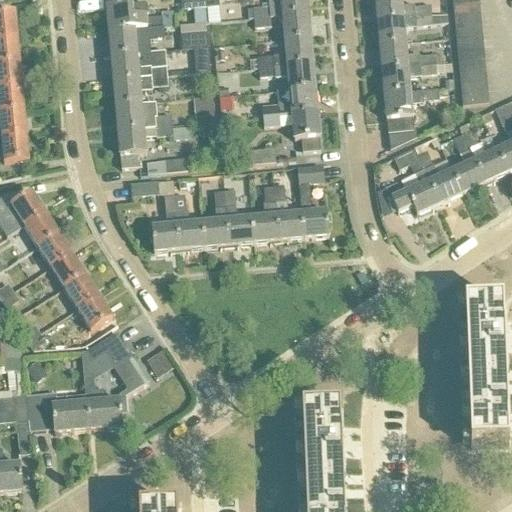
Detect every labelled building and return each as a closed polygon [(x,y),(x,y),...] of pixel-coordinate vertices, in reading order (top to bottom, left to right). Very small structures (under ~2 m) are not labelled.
[(207,14),(205,0),(180,0),(182,16),(207,14)] [(240,0),(205,0),(207,14),(219,13),(219,6),(241,5),(240,0)] [(270,24),(283,23),(283,22),(309,20),(306,0),(267,0),(269,13),(253,15),(254,24),(270,23),(270,24)] [(397,0),(375,2),(377,27),(432,22),(431,12),(415,13),(414,11),(402,13),(400,0),(397,0)] [(452,0),(453,11),(480,9),(478,0),(452,0)] [(144,9),(106,13),(108,38),(135,36),(146,35),(162,33),(161,23),(146,24),(146,22),(148,19),(147,11),(144,9)] [(453,11),(454,22),(481,20),(480,9),(453,11)] [(0,20),(0,46),(19,44),(16,19),(0,20)] [(283,22),(283,23),(285,47),(311,44),(309,20),(283,22)] [(454,22),(455,34),(482,31),(481,20),(454,22)] [(377,27),(380,52),(406,49),(404,35),(433,32),(432,22),(377,27)] [(271,34),(270,24),(270,23),(254,24),(255,35),(271,34)] [(194,30),(180,31),(180,39),(205,37),(204,29),(194,30)] [(455,34),(456,45),(483,42),(482,31),(455,34)] [(162,33),(146,35),(147,45),(152,44),(163,43),(162,33)] [(135,36),(108,38),(111,63),(137,60),(135,36)] [(205,39),(181,41),(182,57),(207,55),(205,39)] [(456,45),(457,56),(484,54),(483,42),(456,45)] [(0,46),(0,70),(21,69),(19,44),(0,46)] [(258,64),(259,74),(313,69),(311,44),(285,47),(287,61),(274,62),(274,63),(258,64)] [(380,52),(382,77),(436,72),(435,61),(419,63),(419,61),(407,62),(406,49),(380,52)] [(457,56),(458,67),(485,65),(484,54),(457,56)] [(224,55),(216,56),(217,68),(225,67),(224,55)] [(137,60),(111,63),(113,88),(167,83),(165,58),(137,60)] [(458,67),(460,79),(486,76),(485,65),(458,67)] [(0,70),(0,95),(23,93),(21,69),(0,70)] [(289,84),(290,96),(316,94),(313,69),(259,74),(260,85),(275,83),(276,85),(289,84)] [(436,72),(382,77),(384,102),(410,99),(409,84),(437,82),(436,72)] [(460,79),(461,90),(487,87),(486,76),(460,79)] [(167,83),(113,88),(115,113),(141,110),(140,98),(153,97),(152,94),(168,93),(167,83)] [(454,95),(453,86),(444,87),(445,96),(454,95)] [(461,90),(462,101),(488,99),(487,87),(461,90)] [(0,95),(0,119),(26,118),(23,93),(0,95)] [(318,119),(316,94),(290,96),(277,98),(278,112),(263,114),(264,124),(318,119)] [(387,127),(388,140),(414,138),(411,111),(424,110),(423,108),(439,107),(438,96),(384,102),(387,127)] [(488,99),(462,101),(463,113),(489,110),(488,99)] [(141,110),(115,113),(118,137),(156,134),(155,124),(156,124),(155,109),(141,110)] [(505,140),(511,136),(511,130),(504,112),(495,117),(505,140)] [(0,119),(0,125),(2,144),(28,142),(26,118),(0,119)] [(318,119),(264,124),(265,134),(293,132),(294,147),(302,146),(303,159),(321,158),(320,144),(318,119)] [(489,120),(481,124),(484,131),(492,127),(489,120)] [(156,124),(155,124),(156,134),(171,132),(170,123),(156,124)] [(460,133),(459,134),(463,142),(470,138),(467,130),(460,133)] [(171,132),(156,134),(157,144),(172,143),(171,132)] [(156,134),(118,137),(120,163),(122,176),(140,175),(139,161),(146,161),(145,145),(157,144),(156,134)] [(470,156),(475,167),(486,191),(508,181),(497,157),(486,162),(480,150),(479,151),(472,137),(470,138),(463,142),(470,156)] [(28,142),(2,144),(4,169),(30,167),(28,142)] [(460,161),(470,156),(463,142),(454,146),(460,161)] [(511,150),(497,157),(508,181),(511,178),(511,150)] [(424,151),(414,155),(440,212),(463,201),(452,178),(439,184),(424,151)] [(247,158),(248,172),(276,170),(274,155),(247,158)] [(440,212),(414,155),(394,165),(399,177),(411,172),(420,192),(407,199),(407,198),(392,205),(398,220),(413,213),(417,222),(440,212)] [(165,167),(166,180),(189,178),(188,165),(165,167)] [(475,167),(452,178),(463,201),(486,191),(475,167)] [(301,220),(303,246),(329,243),(327,218),(312,219),(309,191),(325,190),(323,174),(297,177),(301,220)] [(131,192),(132,205),(159,202),(157,189),(131,192)] [(277,222),(279,248),(303,246),(301,220),(286,221),(285,209),(286,209),(285,193),(274,194),(276,210),(277,222)] [(266,211),(276,210),(274,194),(264,195),(266,211)] [(235,198),(225,199),(227,215),(237,214),(235,198)] [(25,234),(47,220),(33,199),(11,213),(7,216),(0,206),(0,233),(7,245),(25,234)] [(217,228),(203,229),(205,255),(230,253),(228,227),(227,215),(225,199),(215,200),(217,228)] [(176,213),(175,203),(165,204),(167,221),(166,221),(167,233),(152,234),(155,260),(180,258),(177,219),(176,213)] [(189,218),(187,218),(177,219),(180,258),(205,255),(203,229),(190,230),(189,218)] [(25,234),(38,255),(60,241),(47,220),(25,234)] [(252,225),(255,251),(279,248),(277,222),(252,225)] [(228,227),(230,253),(255,251),(252,225),(228,227)] [(38,255),(51,275),(73,261),(60,241),(38,255)] [(51,275),(64,296),(86,282),(73,261),(51,275)] [(64,296),(77,317),(99,303),(86,282),(64,296)] [(0,296),(0,304),(2,307),(13,299),(8,291),(0,296)] [(13,299),(2,307),(7,314),(18,307),(13,299)] [(99,303),(77,317),(91,338),(113,324),(99,303)] [(503,310),(465,312),(468,383),(506,382),(503,310)] [(23,340),(28,348),(40,340),(35,333),(23,340)] [(84,384),(85,402),(86,409),(89,437),(123,434),(122,420),(129,419),(127,404),(149,389),(117,339),(87,358),(82,359),(83,374),(105,361),(128,395),(119,401),(120,406),(105,408),(104,396),(95,397),(94,383),(84,384)] [(40,340),(28,348),(33,356),(45,348),(40,340)] [(173,375),(162,358),(146,368),(157,385),(173,375)] [(46,381),(37,368),(27,376),(36,389),(46,381)] [(506,382),(468,383),(471,455),(509,454),(506,382)] [(27,403),(29,427),(30,439),(54,437),(55,441),(89,437),(86,409),(85,402),(57,404),(56,400),(27,403)] [(0,430),(29,427),(27,403),(0,406),(0,430)] [(340,415),(302,417),(305,488),(343,487),(340,415)] [(0,500),(23,498),(20,470),(3,472),(2,455),(0,455),(0,500)] [(343,511),(343,487),(305,488),(305,511),(343,511)]
